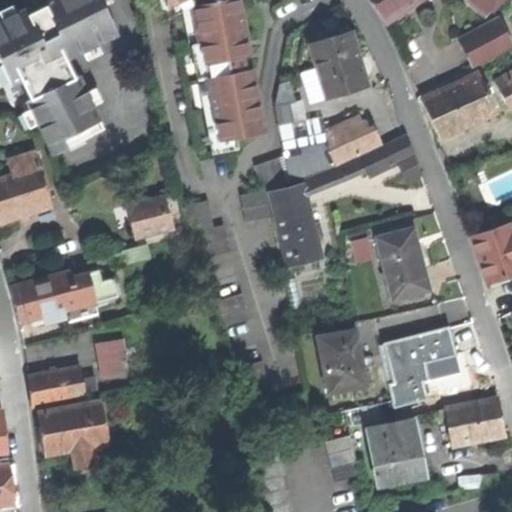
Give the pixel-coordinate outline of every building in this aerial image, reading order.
[(22,81),(31,99),(75,77),(66,59),(82,51),(97,44),(118,34),(104,5),(101,0),(44,0),(43,1),(45,5),(39,8),(42,15),(32,20),(28,13),(26,9),(16,14),(3,20),(0,21),(0,60),(12,85),(22,81)] [(158,0),(161,10),(167,7),(165,0),(158,0)] [(188,42),(199,39),(192,6),(191,0),(180,0),(180,1),(182,11),(188,42)] [(204,64),(245,57),(241,40),(245,39),(237,0),(220,0),(192,6),(199,39),(200,43),(204,64)] [(418,0),(370,0),(386,22),(403,11),(418,0)] [(469,0),(486,14),(498,0),(469,0)] [(163,21),(182,11),(180,1),(167,7),(161,10),(163,21)] [(0,11),(0,14),(3,20),(16,14),(12,5),(0,11)] [(33,11),(28,13),(32,20),(42,15),(39,8),(33,11)] [(495,21),(459,40),(474,67),(511,45),(511,43),(507,35),(504,37),(495,21)] [(306,83),(312,103),(368,86),(366,78),(351,31),(309,44),(320,79),(306,83)] [(197,79),(206,77),(204,64),(200,43),(190,45),(197,79)] [(102,53),(97,44),(82,51),(87,60),(102,53)] [(204,64),(206,77),(247,69),(245,57),(204,64)] [(250,84),(247,69),(206,77),(208,89),(218,141),(236,137),(259,133),(256,118),(260,117),(253,84),(250,84)] [(511,71),(494,80),(507,106),(511,103),(511,71)] [(478,73),(422,100),(440,137),(455,130),(496,110),(478,73)] [(79,75),(75,77),(31,99),(27,101),(31,108),(38,123),(54,154),(105,128),(94,105),(87,92),(79,75)] [(274,105),(278,126),(305,120),(301,101),(295,102),(291,81),(279,83),(274,105)] [(95,88),(87,92),(94,105),(102,101),(95,88)] [(238,149),(236,137),(218,141),(208,89),(199,90),(211,154),(238,149)] [(29,128),(38,123),(31,108),(22,113),(29,128)] [(336,165),(382,143),(375,128),(365,133),(329,149),(325,132),(322,116),(305,120),(278,126),(291,182),(300,179),(336,165)] [(358,117),(325,132),(329,149),(365,133),(358,117)] [(406,181),(421,173),(407,135),(360,157),(369,176),(397,162),(406,181)] [(0,219),(51,204),(39,166),(40,165),(36,150),(10,159),(14,173),(0,177),(0,219)] [(253,165),(261,190),(264,189),(288,182),(279,156),(253,165)] [(301,185),(270,191),(288,266),(322,258),(313,222),(305,192),(347,175),(343,164),(300,181),(301,185)] [(239,194),(245,221),(270,216),(264,189),(261,190),(239,194)] [(130,238),(174,227),(165,197),(126,207),(133,231),(128,232),(130,238)] [(187,232),(197,230),(213,226),(207,200),(181,205),(187,232)] [(375,231),(377,237),(413,227),(412,221),(375,231)] [(511,232),(509,223),(470,236),(487,283),(496,280),(511,274),(511,232)] [(197,230),(205,258),(230,251),(223,224),(213,226),(197,230)] [(423,264),(413,227),(377,237),(393,299),(430,290),(423,264)] [(115,266),(147,257),(144,244),(121,249),(121,252),(111,255),(115,266)] [(103,270),(115,266),(111,255),(100,258),(103,270)] [(329,269),(346,269),(346,258),(328,257),(329,269)] [(117,296),(112,278),(95,283),(92,271),(70,277),(68,269),(11,285),(16,306),(20,322),(43,316),(45,324),(66,318),(70,335),(102,328),(95,302),(117,296)] [(224,327),(249,319),(242,293),(216,300),(224,327)] [(392,386),(398,406),(427,397),(417,363),(439,357),(454,352),(447,328),(386,346),(397,385),(392,386)] [(330,392),(365,385),(360,358),(355,331),(319,339),(330,392)] [(127,354),(124,337),(95,343),(101,374),(123,370),(120,355),(127,354)] [(243,393),(268,387),(262,360),(236,367),(243,393)] [(98,395),(93,365),(63,370),(27,377),(33,407),(98,395)] [(284,425),(311,417),(304,392),(277,399),(284,425)] [(453,444),(505,434),(502,419),(498,399),(445,409),(453,444)] [(108,443),(101,401),(39,412),(46,454),(72,449),(76,469),(85,467),(96,466),(93,446),(108,443)] [(350,430),(386,422),(381,404),(345,412),(350,430)] [(380,483),(423,475),(418,446),(413,421),(370,430),(380,483)] [(336,482),(361,475),(351,435),(326,442),(336,482)] [(264,511),(290,511),(281,450),(256,453),(264,511)] [(11,484),(9,464),(0,465),(0,503),(14,502),(11,484)] [(485,487),(497,485),(495,475),(483,476),(485,487)]
